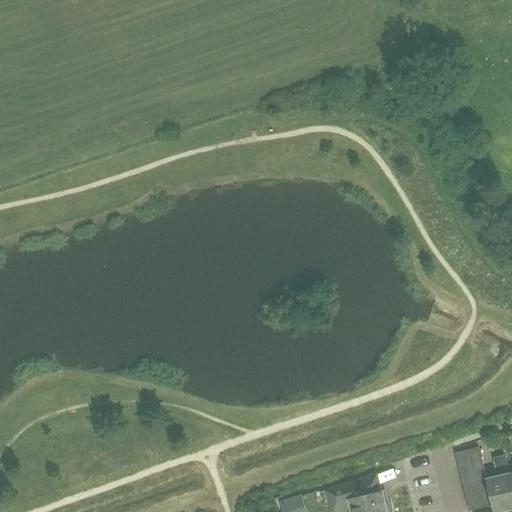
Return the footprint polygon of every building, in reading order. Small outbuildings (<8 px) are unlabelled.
[(459,464),(482,458),(480,446),(456,452),(459,464)] [(511,511),(511,480),(510,473),(506,454),(495,457),(500,475),(487,478),(488,481),(490,493),(492,505),(494,511),(509,509),(510,511),(511,511)] [(485,469),(482,458),(459,464),(461,475),(485,469)] [(487,478),(485,469),(461,475),(464,486),(488,481),(487,478)] [(351,511),(391,511),(393,509),(391,503),(388,501),(385,501),(382,490),(378,474),(360,479),(326,490),(331,511),(340,511),(351,510),(351,511)] [(490,493),(488,481),(464,486),(467,498),(490,493)] [(490,493),(467,498),(470,510),(492,505),(490,493)] [(306,511),(301,495),(280,501),(283,511),(306,511)]
